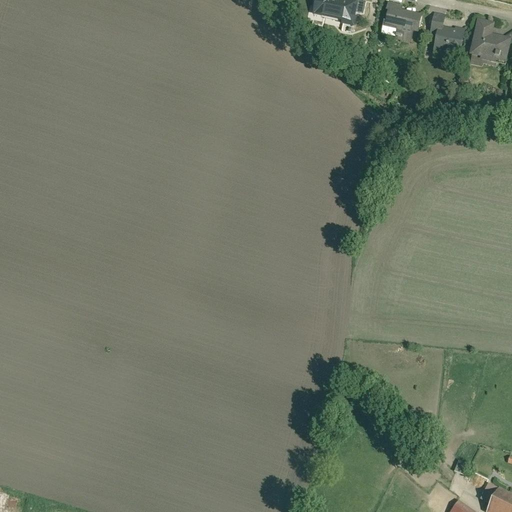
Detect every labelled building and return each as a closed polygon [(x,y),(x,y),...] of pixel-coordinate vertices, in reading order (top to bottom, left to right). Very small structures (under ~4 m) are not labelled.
[(354,32),(360,6),(348,4),(348,5),(336,3),(337,1),(330,0),(318,0),(314,20),(323,22),(323,25),(354,32)] [(420,40),(425,20),(404,16),(405,11),(391,8),(387,28),(385,28),(382,39),(397,43),(397,45),(414,49),(416,39),(420,40)] [(440,40),(437,55),(450,58),(449,61),(462,63),(468,35),(447,30),(449,21),(437,19),(433,39),(440,40)] [(471,62),(506,69),(511,44),(493,40),(496,29),(479,25),(471,62)] [(460,463),(458,473),(466,475),(469,465),(460,463)] [(483,502),(494,507),(503,491),(492,485),(483,502)] [(511,511),(511,495),(503,491),(494,507),(491,511),(511,511)] [(474,511),(461,502),(454,511),(474,511)]
